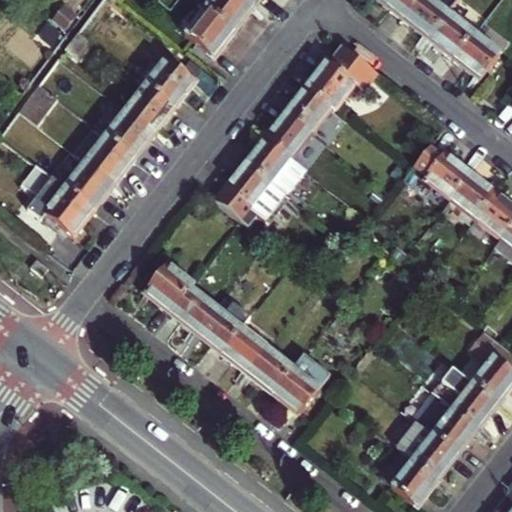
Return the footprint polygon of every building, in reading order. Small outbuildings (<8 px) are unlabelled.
[(213,0),(204,11),(236,37),(256,11),(241,0),(213,0)] [(241,0),(256,11),(265,0),(241,0)] [(376,0),(405,22),(422,0),(376,0)] [(422,0),(405,22),(428,40),(458,2),(459,0),(422,0)] [(458,2),(428,40),(454,60),(474,34),(483,22),(458,2)] [(65,6),(53,21),(65,31),(77,17),(65,6)] [(236,37),(204,11),(184,38),(216,63),(236,37)] [(65,37),(49,24),(39,37),(55,50),(65,37)] [(501,56),(474,34),(454,60),(480,81),(501,56)] [(78,35),(66,51),(81,63),(94,47),(78,35)] [(373,75),(341,50),(329,66),(326,64),(306,90),(334,112),(349,92),(356,97),(373,75)] [(165,61),(145,87),(177,112),(197,86),(165,61)] [(124,114),(155,138),(177,112),(145,87),(124,114)] [(39,128),(58,103),(39,88),(20,113),(39,128)] [(334,112),(306,90),(286,116),(314,138),(334,112)] [(94,131),(104,139),(136,164),(155,138),(124,114),(119,120),(109,112),(94,131)] [(314,138),(286,116),(266,140),(294,163),(314,138)] [(104,139),(85,164),(116,188),(136,164),(104,139)] [(294,163),(266,140),(246,167),(281,194),(289,201),(310,175),(294,163)] [(448,204),(470,177),(443,155),(441,158),(428,147),(412,168),(425,179),(421,183),(448,204)] [(85,164),(65,189),(96,214),(116,188),(85,164)] [(281,194),(246,167),(215,205),(242,226),(249,231),(259,219),(269,227),(289,201),(281,194)] [(448,204),(474,224),(496,197),(470,177),(448,204)] [(65,189),(54,181),(39,200),(30,211),(67,240),(70,236),(76,240),(96,214),(65,189)] [(511,209),(496,197),(474,224),(499,244),(511,227),(511,209)] [(511,227),(499,244),(494,250),(511,264),(511,227)] [(49,270),(37,261),(31,269),(43,278),(49,270)] [(191,292),(193,290),(166,268),(144,297),(171,318),(191,292)] [(404,287),(414,294),(421,284),(412,277),(404,287)] [(191,292),(171,318),(195,337),(215,311),(191,292)] [(215,311),(195,337),(220,357),(241,331),(215,311)] [(355,320),(344,311),(330,328),(342,337),(355,320)] [(267,352),(241,331),(220,357),(247,378),(267,352)] [(487,368),(472,386),(498,407),(511,388),(511,374),(499,365),(509,352),(502,348),(484,334),(469,353),(487,368)] [(292,371),(267,352),(247,378),(272,397),(292,371)] [(511,355),(509,352),(499,365),(511,374),(511,355)] [(302,359),(292,371),(272,397),(299,418),(329,380),(302,359)] [(453,411),(478,431),(498,407),(472,386),(453,411)] [(453,411),(432,438),(458,458),(478,431),(453,411)] [(412,463),(438,483),(458,458),(432,438),(417,425),(396,451),(401,454),(412,463)] [(79,470),(76,453),(67,455),(58,457),(61,475),(68,481),(78,479),(79,470)] [(381,482),(391,490),(412,463),(401,454),(381,482)] [(420,505),(438,483),(412,463),(391,490),(417,510),(420,505)]
